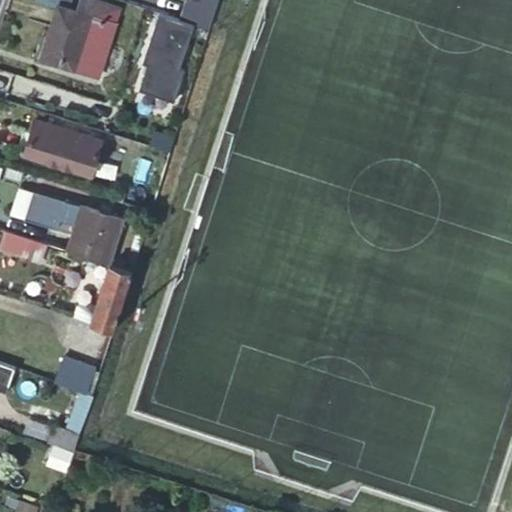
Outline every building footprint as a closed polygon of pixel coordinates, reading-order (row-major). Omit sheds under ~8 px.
[(121,7),(100,0),(76,0),(74,9),(59,5),(42,58),(99,76),(121,7)] [(194,24),(159,12),(142,62),(148,64),(138,89),(175,101),(182,76),(178,75),(194,24)] [(102,142),(35,122),(25,154),(91,174),(102,142)] [(69,250),(109,262),(123,217),(83,205),(66,199),(60,220),(77,225),(69,250)] [(46,243),(7,231),(2,248),(41,261),(46,243)] [(91,321),(113,329),(132,270),(110,263),(97,304),(83,299),(77,303),(73,316),(84,319),(91,321)] [(92,394),(101,368),(65,356),(56,381),(81,390),(92,394)] [(48,441),(75,449),(92,394),(81,390),(71,422),(55,417),(48,441)]
